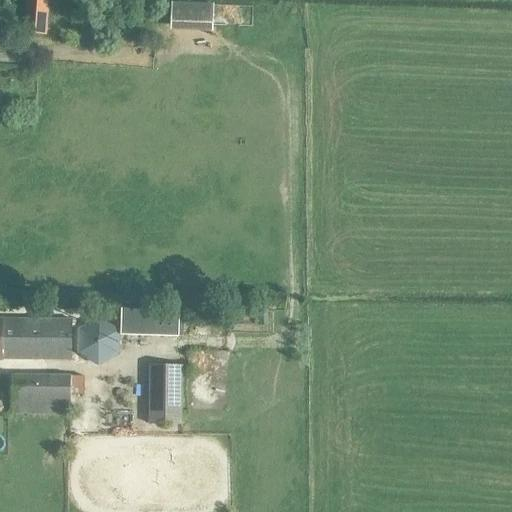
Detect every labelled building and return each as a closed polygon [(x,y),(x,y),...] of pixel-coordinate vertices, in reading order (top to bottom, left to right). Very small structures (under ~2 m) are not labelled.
[(26,0),(24,31),(46,33),(49,0),(26,0)] [(173,3),(172,24),(212,25),(213,5),(173,3)] [(129,23),(129,8),(110,8),(110,24),(129,23)] [(125,338),(177,336),(177,311),(124,312),(125,338)] [(0,358),(71,359),(72,319),(0,318),(0,358)] [(120,357),(119,320),(79,321),(80,358),(120,357)] [(182,425),(182,366),(151,365),(150,425),(182,425)] [(84,394),(84,375),(12,373),(11,413),(70,414),(70,410),(75,410),(75,406),(71,405),(71,394),(84,394)]
